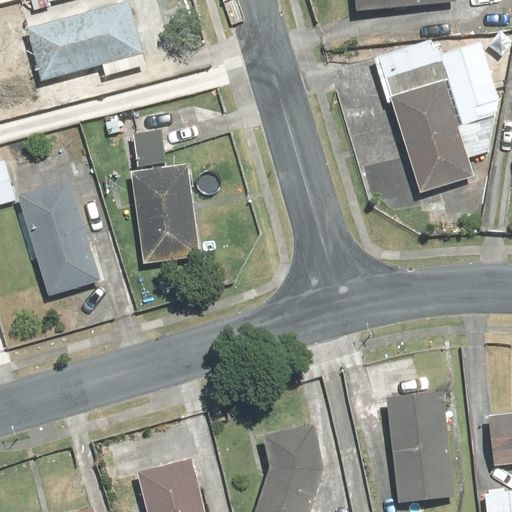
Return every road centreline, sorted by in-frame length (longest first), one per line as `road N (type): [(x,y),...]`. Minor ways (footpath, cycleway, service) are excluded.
road 1 (residential): [(341,305),(0,408)]
road 2 (residential): [(341,305),(255,0)]
road 3 (residential): [(511,285),(466,283),(341,305)]
